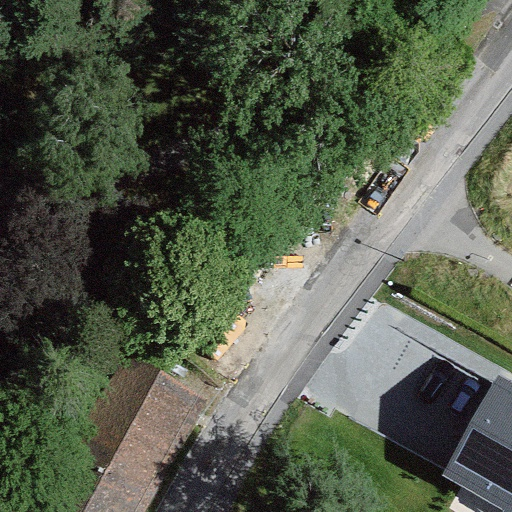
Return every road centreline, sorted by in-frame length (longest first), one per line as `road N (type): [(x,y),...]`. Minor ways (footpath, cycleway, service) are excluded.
road 1 (residential): [(188,511),(395,196)]
road 2 (residential): [(395,196),(511,51)]
